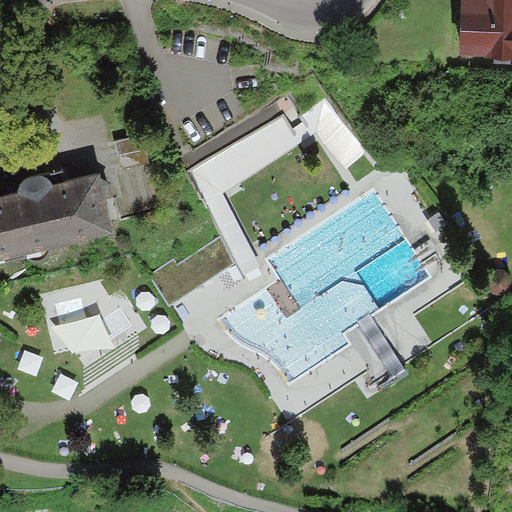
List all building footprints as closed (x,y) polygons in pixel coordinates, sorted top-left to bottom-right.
[(511,0),(465,0),(464,44),(490,45),(490,50),(511,51),(511,0)] [(301,116),(292,121),(279,135),(283,141),(313,123),(345,155),(356,142),(321,90),(295,107),(301,116)] [(217,182),(283,141),(279,135),(292,121),(280,104),(183,163),(218,228),(234,252),(241,267),(257,258),(217,182)] [(146,134),(114,140),(119,170),(151,164),(146,134)] [(0,251),(18,247),(25,255),(29,257),(35,258),(40,257),(46,254),(50,250),(53,240),(110,224),(96,177),(67,185),(62,168),(54,170),(27,178),(20,190),(0,194),(0,251)] [(174,258),(171,253),(149,268),(168,297),(234,252),(218,228),(174,258)] [(483,274),(490,285),(504,284),(510,272),(503,260),(489,261),(483,274)]
